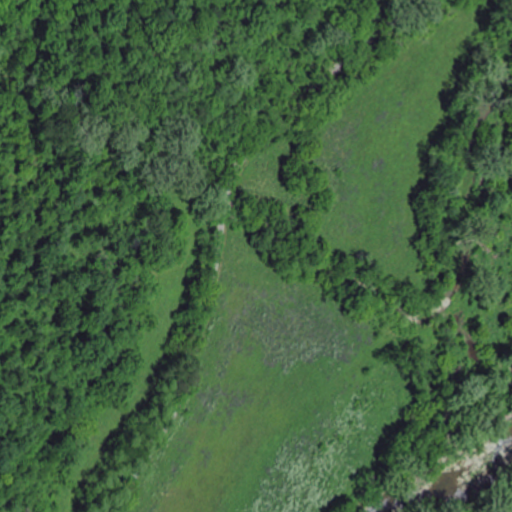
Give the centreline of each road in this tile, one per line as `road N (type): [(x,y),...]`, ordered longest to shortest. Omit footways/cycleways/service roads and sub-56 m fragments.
road 1 (residential): [(109,511),(180,404),(230,182),(290,113),(428,0)]
road 2 (residential): [(377,37),(355,26),(219,18),(141,0)]
